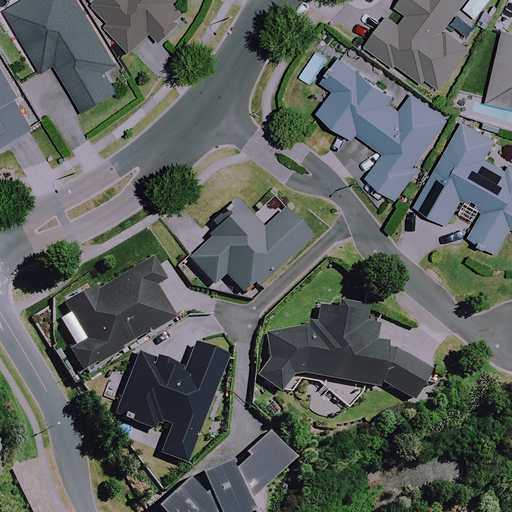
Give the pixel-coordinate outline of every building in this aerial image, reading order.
[(43,72),(51,67),(62,84),(64,82),(83,113),(117,92),(105,73),(115,67),(74,0),(25,0),(5,12),(43,72)] [(93,0),(111,22),(106,26),(129,53),(152,35),(158,42),(175,28),(172,25),(184,16),(173,3),(176,0),(93,0)] [(403,0),(404,0),(390,20),(387,18),(365,50),(396,71),(398,68),(421,84),(424,80),(440,91),(469,48),(445,32),(465,0),(403,0)] [(511,35),(503,33),(487,103),(511,108),(511,35)] [(412,94),(401,110),(394,105),(397,101),(338,58),(318,85),(333,96),(319,114),(363,146),(366,142),(384,155),(367,178),(396,199),(417,171),(413,168),(448,120),(412,94)] [(0,147),(1,149),(35,130),(18,100),(20,99),(0,63),(0,147)] [(494,143),(461,125),(416,209),(447,226),(455,211),(477,223),(469,238),(497,253),(509,229),(511,230),(511,168),(508,167),(506,172),(484,160),(494,143)] [(223,277),(241,296),(251,286),(255,290),(308,240),(282,212),(261,232),(234,204),(214,223),(220,230),(186,261),(212,288),(223,277)] [(68,349),(82,373),(125,348),(128,353),(147,341),(145,337),(173,320),(154,287),(163,281),(149,257),(65,307),(84,340),(68,349)] [(384,348),(385,343),(375,342),(377,328),(363,326),(366,308),(337,304),(336,312),(318,309),(315,326),(308,325),(307,329),(266,336),(270,361),(257,380),(280,397),(293,378),(300,377),(378,389),(378,386),(409,404),(427,373),(384,348)] [(138,355),(113,418),(155,434),(157,428),(168,432),(159,456),(185,466),(227,360),(194,347),(183,373),(138,355)] [(248,511),(244,503),(293,462),(271,436),(230,471),(226,462),(199,475),(207,492),(202,496),(188,479),(154,509),(156,511),(248,511)]
